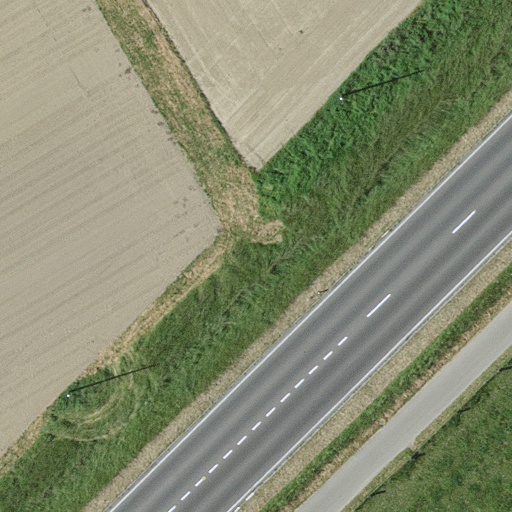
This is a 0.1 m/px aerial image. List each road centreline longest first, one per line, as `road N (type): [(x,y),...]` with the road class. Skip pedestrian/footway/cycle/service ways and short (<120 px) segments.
road 1 (primary): [(169,511),(511,173)]
road 2 (unclassified): [(511,323),(316,511)]
